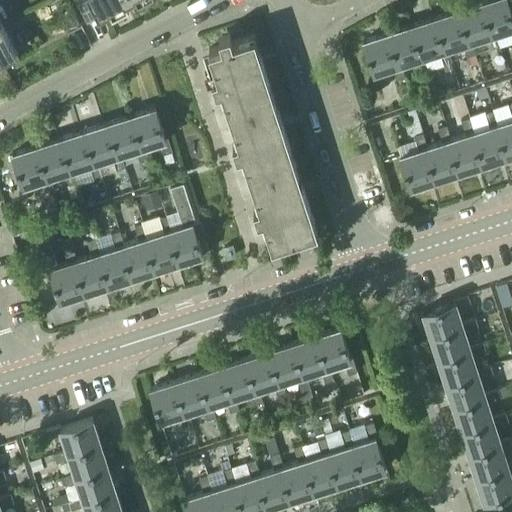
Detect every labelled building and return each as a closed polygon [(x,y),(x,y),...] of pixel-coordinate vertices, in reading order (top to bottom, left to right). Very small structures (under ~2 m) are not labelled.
[(129,6),(126,0),(125,0),(76,0),(87,21),(109,9),(112,15),(129,6)] [(511,12),(508,0),(483,0),(482,1),(492,32),(494,31),(509,26),(511,35),(511,12)] [(492,32),(482,1),(458,8),(468,40),(470,39),(486,34),(490,48),(499,45),(494,31),(492,32)] [(468,40),(458,8),(435,16),(445,47),(447,46),(461,42),(466,55),(475,53),(470,39),(468,40)] [(38,17),(34,9),(21,16),(25,24),(38,17)] [(81,24),(81,23),(80,24),(74,13),(63,19),(69,29),(67,30),(68,31),(81,24)] [(445,47),(435,16),(411,23),(422,55),(423,54),(438,50),(443,63),(444,63),(451,60),(452,60),(447,46),(445,47)] [(411,23),(387,31),(398,63),(400,62),(414,57),(419,71),(428,68),(423,54),(422,55),(411,23)] [(17,52),(3,25),(0,26),(0,60),(3,66),(26,53),(24,49),(17,52)] [(398,63),(387,31),(363,39),(373,71),(391,65),(396,78),(404,75),(400,62),(398,63)] [(208,47),(209,51),(217,74),(211,76),(215,89),(221,87),(229,113),(276,98),(254,32),(208,47)] [(454,70),(451,60),(444,63),(447,73),(454,70)] [(481,97),(485,110),(493,107),(489,94),(481,97)] [(241,152),(250,178),(297,163),(276,98),(229,113),(238,140),(232,141),(236,153),(241,152)] [(511,101),(507,104),(511,116),(497,121),(494,122),(505,155),(511,152),(511,101)] [(168,137),(166,137),(155,105),(130,114),(140,145),(144,144),(159,139),(163,154),(172,151),(168,137)] [(494,122),(497,121),(493,108),(484,111),(488,125),(474,129),(471,130),(481,163),(505,155),(494,122)] [(149,159),(144,144),(140,145),(130,114),(107,121),(117,153),(120,152),(135,147),(139,161),(149,159)] [(448,138),(458,170),(481,163),(471,130),(474,129),(470,116),(461,119),(465,133),(451,137),(448,138)] [(422,131),(419,119),(407,123),(411,135),(413,134),(422,131)] [(117,153),(107,121),(83,129),(94,161),(96,160),(111,155),(116,169),(125,166),(120,152),(117,153)] [(424,146),(434,178),(458,170),(448,138),(451,137),(446,124),(437,127),(441,140),(427,145),(424,146)] [(70,168),(73,167),(87,162),(92,177),(101,174),(96,160),(94,161),(83,129),(60,136),(70,168)] [(400,153),(410,185),(434,178),(424,146),(427,145),(422,131),(413,134),(418,148),(400,153)] [(47,176),(49,175),(63,170),(68,184),(77,181),(73,167),(70,168),(60,136),(37,144),(47,176)] [(12,151),(23,184),(40,178),(45,191),(54,189),(49,175),(47,176),(37,144),(12,151)] [(172,151),(163,154),(166,162),(175,159),(172,151)] [(297,163),(250,178),(258,204),(253,206),(257,218),(263,217),(271,243),(318,228),(297,163)] [(182,179),(169,184),(181,222),(171,226),(182,259),(203,252),(197,235),(193,223),(192,220),(195,219),(182,179)] [(141,191),(146,207),(162,202),(157,187),(141,191)] [(158,267),(182,259),(171,226),(167,212),(158,215),(163,228),(147,233),(158,267)] [(135,274),(158,267),(147,233),(143,220),(134,222),(139,236),(124,241),(135,274)] [(202,220),(193,223),(197,235),(206,232),(202,220)] [(112,282),(135,274),(124,241),(119,227),(111,230),(115,245),(102,250),(112,282)] [(50,268),(60,298),(89,289),(79,258),(74,244),(65,246),(70,260),(59,264),(49,233),(32,239),(43,270),(50,268)] [(65,246),(74,244),(71,235),(62,238),(65,246)] [(112,282),(102,250),(98,236),(89,239),(93,253),(79,258),(89,289),(112,282)] [(232,243),(228,245),(224,246),(228,257),(236,254),(232,243)] [(454,300),(423,310),(430,334),(463,323),(462,321),(473,318),(469,303),(470,303),(467,293),(453,298),(454,300)] [(470,344),(465,330),(479,326),(476,317),(473,318),(462,321),(463,323),(430,334),(438,357),(470,347),(470,344)] [(326,365),(329,364),(344,359),(348,372),(356,370),(351,356),(350,356),(340,325),(316,333),(326,365)] [(302,372),(305,372),(320,367),(324,380),(333,377),(329,364),(326,365),(316,333),(292,341),(302,372)] [(483,340),(470,344),(470,347),(438,357),(446,381),(478,371),(477,369),(472,353),(485,349),(483,340)] [(292,341),(269,348),(279,380),(281,379),(296,374),(304,398),(313,395),(305,372),(302,372),(292,341)] [(286,392),(281,379),(279,380),(269,348),(245,356),(255,388),(257,387),(272,382),(277,395),(286,392)] [(262,401),(257,387),(255,388),(245,356),(221,364),(231,396),(234,395),(249,390),(253,404),(262,401)] [(231,396),(221,364),(198,371),(208,403),(210,403),(225,398),(229,411),(238,408),(234,395),(231,396)] [(486,394),(485,392),(480,378),(493,374),(490,365),(477,369),(478,371),(446,381),(453,405),(486,394)] [(208,403),(198,371),(174,379),(184,411),(186,410),(201,405),(205,419),(214,416),(210,403),(208,403)] [(184,411),(174,379),(150,387),(160,418),(177,413),(182,427),(191,424),(186,410),(184,411)] [(511,387),(511,384),(485,392),(486,394),(453,405),(461,428),(493,418),(492,416),(488,401),(511,393),(511,387)] [(501,442),(500,440),(495,425),(508,421),(505,412),(492,416),(493,418),(461,428),(468,452),(501,442)] [(62,434),(66,448),(67,451),(100,441),(92,416),(61,426),(60,424),(46,429),(49,438),(62,434)] [(369,437),(354,442),(350,443),(360,475),(385,467),(375,436),(378,435),(373,421),(364,423),(369,437)] [(337,482),(360,475),(350,443),(354,442),(349,428),(341,431),(346,444),(330,449),(327,450),(337,482)] [(511,435),(500,440),(501,442),(468,452),(476,475),(508,465),(507,463),(503,449),(511,445),(511,435)] [(313,490),(337,482),(327,450),(330,449),(326,436),(317,439),(321,452),(306,457),(303,458),(313,490)] [(269,453),(278,451),(274,440),(266,443),(269,453)] [(107,464),(100,441),(67,451),(66,448),(53,452),(56,462),(70,458),(74,473),(75,475),(107,464)] [(234,451),(231,442),(225,444),(228,453),(234,451)] [(298,460),(282,465),(280,466),(290,497),(313,490),(303,458),(306,457),(302,443),(293,446),(298,460)] [(266,505),(290,497),(280,466),(282,465),(278,451),(269,453),(274,467),(259,472),(256,473),(266,505)] [(44,467),(41,457),(31,460),(34,470),(44,467)] [(242,511),(244,511),(266,505),(256,473),(259,472),(254,458),(245,461),(250,475),(235,480),(233,481),(242,511)] [(231,466),(229,460),(221,462),(223,468),(231,466)] [(511,461),(507,463),(508,465),(476,475),(484,500),(511,490),(511,477),(510,472),(511,471),(511,461)] [(115,488),(107,464),(75,475),(74,473),(61,477),(64,485),(77,481),(82,496),(83,498),(115,488)] [(199,476),(207,474),(204,466),(196,469),(199,476)] [(242,511),(233,481),(235,480),(231,466),(223,468),(222,468),(226,483),(211,487),(209,488),(216,511),(242,511)] [(216,511),(209,488),(211,487),(207,474),(199,476),(198,476),(203,490),(185,496),(190,511),(216,511)] [(120,511),(122,511),(115,488),(83,498),(82,496),(68,500),(71,508),(71,509),(85,505),(87,511),(120,511)] [(11,492),(0,495),(0,511),(1,511),(0,508),(0,505),(13,501),(11,492)] [(71,508),(68,500),(61,502),(64,510),(71,508)]
